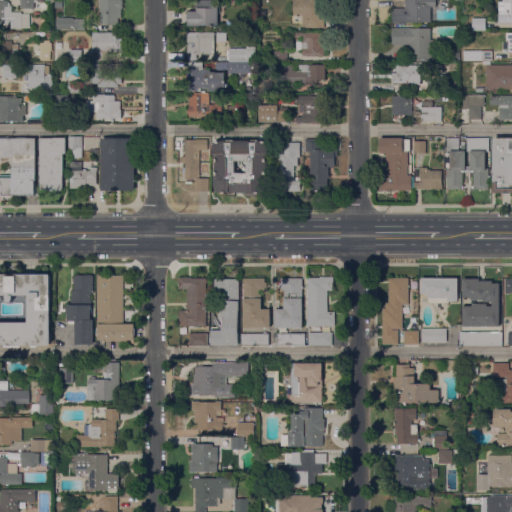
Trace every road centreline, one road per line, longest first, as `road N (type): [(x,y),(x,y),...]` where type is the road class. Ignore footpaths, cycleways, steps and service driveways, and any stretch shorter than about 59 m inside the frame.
road 1 (residential): [(356,511),(358,0)]
road 2 (residential): [(154,511),(154,0)]
